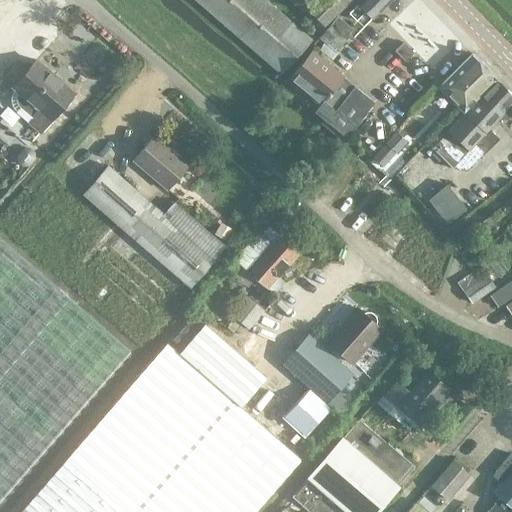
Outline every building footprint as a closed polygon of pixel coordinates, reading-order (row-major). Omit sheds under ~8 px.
[(312,39),(265,0),(196,0),(267,60),(282,73),(286,69),(312,39)] [(324,27),(352,0),(319,0),(308,10),(324,27)] [(372,18),(389,0),(361,0),(347,14),(350,17),(352,16),(356,20),(364,11),(372,18)] [(340,21),(334,29),(347,39),(350,42),(356,33),(340,21)] [(347,39),(334,29),(329,24),(318,38),(336,53),(347,39)] [(413,53),(403,42),(394,51),(404,61),(413,53)] [(342,77),(343,76),(311,50),(289,77),(320,103),(342,77)] [(463,113),(481,95),(497,79),(472,54),(437,87),(458,108),(463,113)] [(40,132),(74,93),(36,60),(28,69),(17,60),(2,78),(38,110),(28,121),(40,132)] [(343,141),(373,102),(342,77),(320,103),(313,111),(323,119),(320,123),(343,141)] [(507,107),(511,102),(511,94),(497,79),(481,95),(501,114),(500,115),(505,120),(511,112),(507,107)] [(499,138),(488,128),(500,115),(501,114),(481,95),(463,113),(458,108),(425,143),(451,167),(477,139),(488,150),(499,138)] [(187,165),(154,136),(133,160),(167,189),(187,165)] [(383,166),(397,152),(387,143),(374,157),(383,166)] [(225,247),(173,202),(163,214),(107,166),(83,194),(115,222),(190,287),(225,247)] [(466,208),(453,192),(434,208),(446,224),(466,208)] [(400,247),(411,256),(421,244),(410,234),(400,247)] [(262,258),(243,279),(261,295),(298,253),(280,237),(262,258)] [(0,500),(130,351),(0,238),(0,500)] [(248,246),(223,275),(237,287),(243,279),(262,258),(248,246)] [(463,291),(486,274),(480,267),(457,283),(463,291)] [(471,303),(494,286),(486,274),(463,291),(471,303)] [(497,307),(511,295),(511,285),(509,281),(489,295),(497,307)] [(248,329),(264,311),(247,296),(231,314),(248,329)] [(351,363),(381,329),(375,324),(363,313),(356,308),(327,341),(351,363)] [(364,312),(363,313),(375,324),(376,320),(375,318),(375,316),(374,315),(373,314),(372,313),(371,312),(369,312),(368,312),(367,312),(365,312),(364,312)] [(266,378),(204,324),(178,354),(240,407),(266,378)] [(307,334),(282,363),(327,403),(352,374),(307,334)] [(240,407),(178,354),(166,343),(19,511),(253,511),(300,459),(240,407)] [(416,425),(447,388),(427,371),(409,391),(397,381),(383,397),(416,425)] [(310,388),(284,416),(304,434),(329,406),(310,388)] [(359,418),(291,496),(308,511),(373,511),(414,466),(387,443),(383,439),(359,418)] [(511,508),(511,454),(510,454),(495,472),(504,480),(493,492),(499,497),(511,508)] [(447,499),(468,474),(452,460),(431,485),(447,499)] [(511,511),(511,508),(499,497),(487,511),(486,511),(511,511)] [(426,511),(416,503),(407,511),(426,511)]
